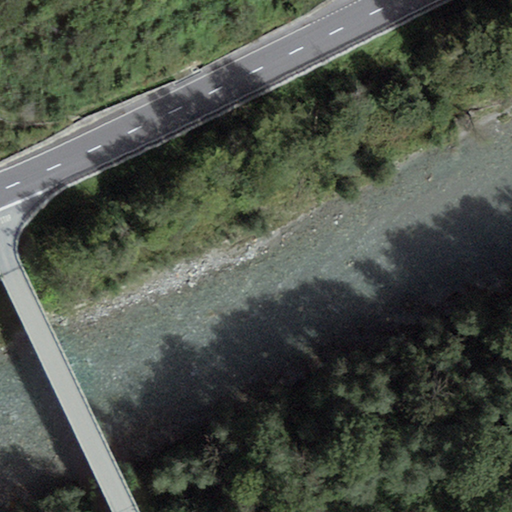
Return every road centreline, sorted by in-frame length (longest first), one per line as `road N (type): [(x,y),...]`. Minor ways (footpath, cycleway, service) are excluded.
road 1 (primary): [(0,189),(397,0)]
road 2 (residential): [(0,244),(127,511)]
